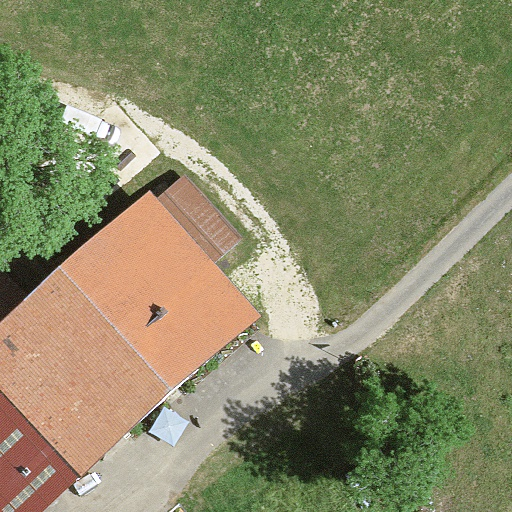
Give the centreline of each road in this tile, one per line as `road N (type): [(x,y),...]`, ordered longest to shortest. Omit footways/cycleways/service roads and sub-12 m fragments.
road 1 (track): [(0,82),(135,123),(218,176),(275,248),(290,306),(294,379)]
road 2 (unclassified): [(511,187),(183,476)]
